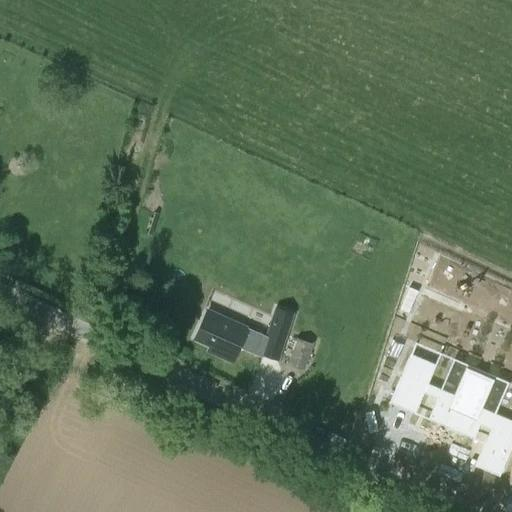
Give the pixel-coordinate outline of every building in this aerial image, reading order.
[(449,310),(431,359),(448,365),(465,316),(449,310)] [(216,354),(233,362),(247,329),(207,311),(195,339),(218,349),(216,354)] [(273,324),(271,323),(260,354),(280,361),(291,330),(286,328),(289,320),(276,315),(273,324)] [(304,370),(313,345),(297,340),(288,364),(304,370)] [(481,430),(492,435),(477,471),(501,481),(511,455),(511,425),(480,412),(491,386),(469,377),(458,402),(429,390),(437,370),(412,359),(391,408),(416,419),(425,398),(438,404),(429,424),(475,444),(481,430)]
